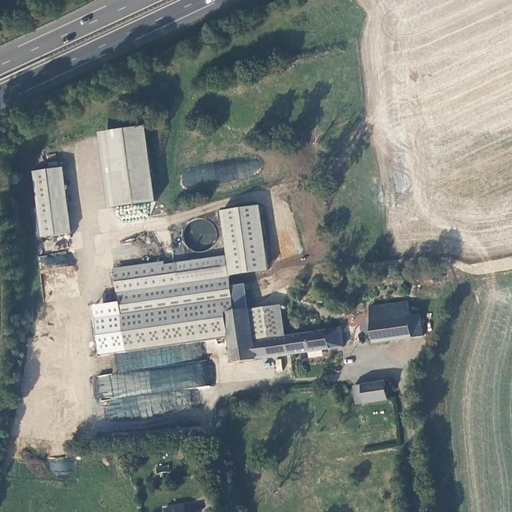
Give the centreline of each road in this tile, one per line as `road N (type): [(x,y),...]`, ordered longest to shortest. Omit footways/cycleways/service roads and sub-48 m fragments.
road 1 (trunk): [(0,92),(199,0)]
road 2 (trunk): [(141,0),(0,65)]
